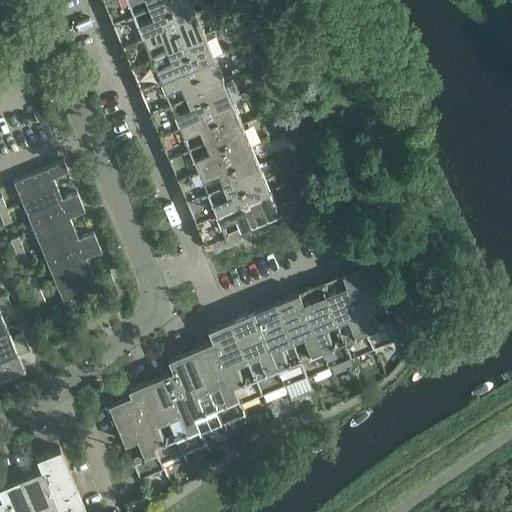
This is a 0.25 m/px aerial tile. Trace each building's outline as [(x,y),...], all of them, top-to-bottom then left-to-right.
[(105,0),(114,20),(161,0),(105,0)] [(192,0),(161,0),(114,20),(123,42),(197,11),(192,0)] [(197,11),(123,42),(132,64),(206,33),(197,11)] [(206,33),(132,64),(142,87),(215,56),(215,55),(206,33)] [(215,56),(142,87),(151,109),(225,78),(215,56)] [(225,78),(151,109),(160,131),(234,100),(225,78)] [(234,100),(160,131),(169,153),(243,122),(234,100)] [(243,122),(169,153),(178,175),(252,145),(243,122)] [(252,145),(178,175),(188,198),(262,167),(252,145)] [(63,159),(13,180),(22,201),(57,186),(52,176),(68,169),(63,159)] [(262,167),(188,198),(197,220),(271,189),(262,167)] [(57,186),(22,201),(30,221),(80,200),(77,191),(61,197),(57,186)] [(206,242),(289,208),(288,206),(279,210),(271,189),(197,220),(206,242)] [(80,200),(30,221),(38,241),(73,226),(69,216),(84,209),(80,200)] [(11,220),(5,207),(0,208),(0,217),(2,223),(11,220)] [(73,226),(38,241),(46,261),(97,240),(93,231),(78,237),(73,226)] [(9,239),(14,250),(22,247),(17,235),(9,239)] [(97,240),(46,261),(55,281),(90,266),(85,256),(101,249),(97,240)] [(22,247),(14,250),(19,263),(27,260),(22,247)] [(399,341),(400,341),(398,335),(367,261),(366,262),(344,271),(375,345),(397,336),(399,341)] [(90,266),(55,281),(63,302),(114,281),(109,271),(94,277),(90,266)] [(344,271),(322,280),(353,354),(375,345),(344,271)] [(25,278),(30,291),(38,288),(34,275),(25,278)] [(322,280),(300,289),(331,363),(353,354),(322,280)] [(38,288),(30,291),(36,303),(43,300),(38,288)] [(300,289),(278,298),(308,372),(331,363),(300,289)] [(0,305),(10,301),(6,293),(0,295),(0,305)] [(278,298),(255,308),(286,382),(308,372),(278,298)] [(10,301),(0,305),(0,327),(6,325),(1,312),(13,308),(10,301)] [(255,308),(233,317),(264,391),(286,382),(255,308)] [(245,412),(247,411),(242,400),(264,391),(233,317),(209,327),(214,338),(215,337),(245,412)] [(6,325),(0,327),(0,351),(26,340),(23,333),(12,337),(6,325)] [(214,338),(193,347),(223,421),(245,412),(215,337),(214,338)] [(0,375),(23,366),(18,352),(29,348),(26,340),(0,351),(0,375)] [(193,347),(171,356),(201,430),(202,429),(223,421),(193,347)] [(174,368),(153,376),(184,450),(207,441),(202,429),(201,430),(171,356),(170,356),(174,368)] [(133,391),(161,459),(162,459),(184,450),(153,376),(130,386),(132,391),(133,391)] [(165,465),(162,459),(161,459),(133,391),(132,391),(110,401),(141,475),(165,465)] [(86,511),(59,446),(35,455),(40,467),(41,466),(59,511),(86,511)] [(59,511),(41,466),(40,467),(19,475),(34,511),(59,511)] [(8,511),(34,511),(19,475),(0,483),(0,496),(2,495),(8,511)] [(8,511),(2,495),(0,496),(0,511),(8,511)]
